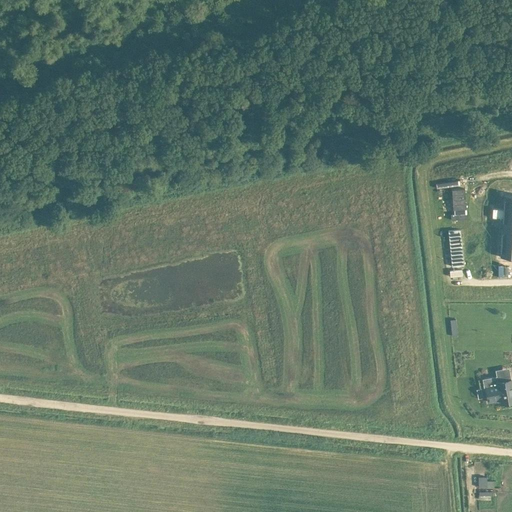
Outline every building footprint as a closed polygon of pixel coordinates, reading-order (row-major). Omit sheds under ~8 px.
[(493,208),(492,217),(503,218),(502,223),(511,223),(511,195),(507,195),(508,187),(496,186),(496,194),(504,195),(503,209),(493,208)] [(455,213),(450,214),(451,219),(466,218),(464,188),(451,188),(452,208),(455,208),(455,213)] [(460,229),(448,230),(451,266),(463,265),(460,229)] [(511,229),(502,229),(500,257),(511,257),(511,229)] [(504,265),(485,265),(485,277),(504,277),(504,265)] [(451,336),(457,335),(456,319),(449,320),(451,336)] [(511,401),(511,385),(511,379),(498,382),(497,376),(482,378),(484,387),(485,387),(488,401),(496,400),(496,397),(500,396),(501,403),(511,401)] [(478,476),(478,487),(487,487),(487,476),(478,476)]
